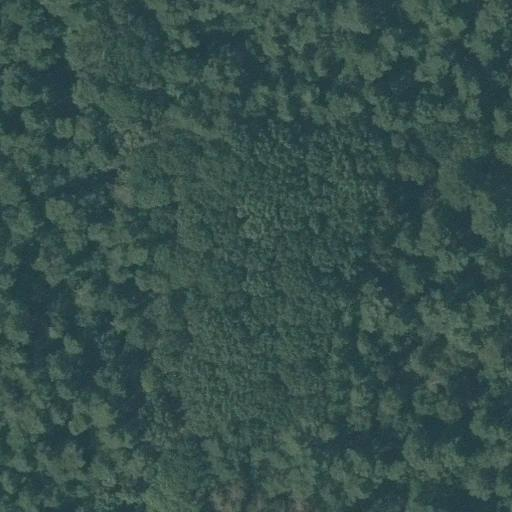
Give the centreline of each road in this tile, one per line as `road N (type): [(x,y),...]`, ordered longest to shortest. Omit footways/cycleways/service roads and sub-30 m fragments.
road 1 (track): [(115,0),(153,120),(183,295),(178,511)]
road 2 (track): [(153,120),(511,117)]
